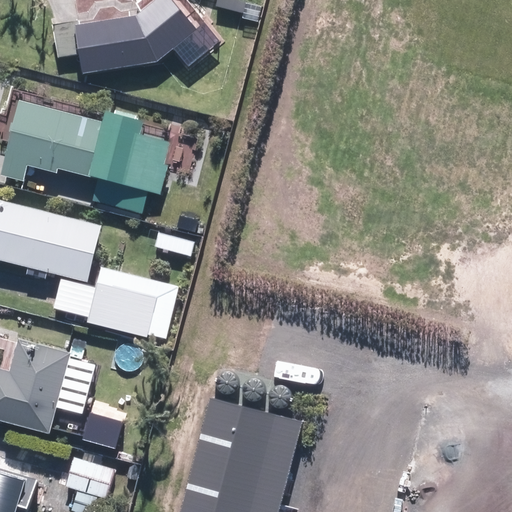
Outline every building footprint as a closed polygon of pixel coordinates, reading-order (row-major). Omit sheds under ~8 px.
[(195,31),(168,0),(157,0),(137,17),(74,27),(74,23),(52,27),(58,59),(78,56),(82,76),(157,63),(195,31)] [(93,202),(141,214),(146,193),(159,197),(166,169),(162,167),(167,145),(137,138),(140,124),(134,123),(135,118),(113,113),(112,117),(103,116),(100,126),(17,105),(0,174),(0,179),(22,185),(26,167),(56,175),(56,171),(98,181),(93,202)] [(0,262),(86,283),(99,227),(0,202),(0,262)] [(113,237),(132,242),(136,228),(117,222),(113,237)] [(86,325),(146,338),(155,300),(95,286),(95,289),(59,281),(52,311),(88,320),(86,325)] [(0,422),(48,435),(69,355),(16,341),(8,373),(0,370),(0,422)] [(279,357),(272,382),(366,408),(373,382),(279,357)] [(178,511),(278,511),(302,422),(209,398),(178,511)] [(511,423),(511,424),(452,406),(445,427),(495,441),(511,460),(511,423)] [(85,443),(119,451),(125,423),(92,415),(85,443)] [(63,486),(106,499),(115,470),(72,458),(63,486)] [(0,511),(29,511),(39,482),(0,469),(0,511)] [(511,511),(511,479),(509,479),(499,511),(511,511)]
